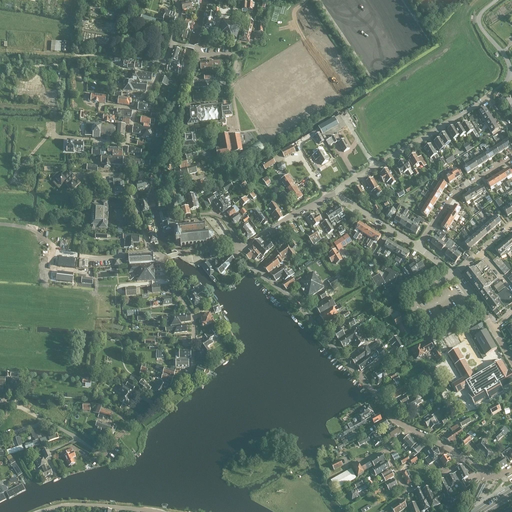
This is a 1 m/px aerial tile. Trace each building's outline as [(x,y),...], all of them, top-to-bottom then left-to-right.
[(189,3),(182,5),(183,11),(192,9),(192,6),(193,6),(193,5),(198,4),(198,0),(192,0),(191,0),(191,2),(189,2),(189,3)] [(174,27),(176,18),(175,18),(176,14),(164,10),(162,18),(165,19),(163,23),(174,27)] [(207,20),(205,27),(216,29),(217,23),(216,22),(213,21),(211,21),(211,20),(213,20),(215,14),(209,13),(207,19),(209,19),(209,21),(207,20)] [(154,27),(156,20),(142,16),(140,23),(154,27)] [(188,30),(189,24),(191,24),(191,20),(186,19),(185,23),(180,21),(178,28),(188,30)] [(235,44),(241,26),(222,20),(216,38),(235,44)] [(259,33),(254,33),(255,41),(262,40),(261,32),(263,32),(262,23),(262,20),(259,20),(259,22),(258,22),(259,33)] [(243,31),(241,41),(249,43),(252,32),(254,22),(249,21),(247,31),(243,31)] [(52,42),(51,51),(70,53),(70,43),(61,42),(56,42),(55,42),(52,42)] [(171,60),(170,64),(171,64),(173,64),(173,65),(176,65),(178,66),(178,65),(179,66),(179,62),(177,61),(177,60),(180,51),(175,49),(172,58),(171,57),(170,60),(171,60)] [(200,65),(200,67),(201,67),(201,70),(212,70),(212,67),(219,66),(221,66),(220,61),(218,62),(207,62),(207,64),(201,64),(201,65),(200,65)] [(168,67),(167,71),(178,74),(179,69),(177,68),(178,66),(176,65),(173,65),(173,64),(171,64),(170,67),(168,67)] [(152,82),(153,74),(131,72),(130,80),(128,80),(127,81),(140,82),(140,81),(152,82)] [(194,89),(201,88),(208,88),(208,85),(214,84),(213,79),(216,78),(216,75),(204,76),(205,81),(198,81),(198,82),(194,82),(194,89)] [(172,85),(173,82),(171,82),(171,80),(162,77),(160,84),(169,87),(170,84),(172,85)] [(147,91),(148,83),(125,81),(124,91),(133,92),(133,90),(147,91)] [(89,94),(88,102),(90,102),(102,104),(105,104),(106,97),(92,95),(89,94)] [(119,98),(118,105),(119,105),(129,106),(130,104),(131,104),(131,100),(123,98),(119,98)] [(511,112),(511,101),(510,98),(505,101),(503,98),(499,100),(504,108),(507,106),(511,113),(511,112)] [(226,124),(225,116),(233,116),(232,105),(226,106),(226,100),(224,100),(224,104),(217,104),(217,103),(200,105),(200,108),(187,110),(188,126),(201,125),(202,128),(218,126),(218,124),(226,124)] [(150,113),(151,105),(139,103),(138,111),(150,113)] [(480,112),(475,113),(476,118),(478,118),(479,120),(482,118),(489,114),(485,109),(480,112)] [(133,111),(121,110),(118,110),(117,113),(114,113),(113,115),(132,118),(133,111)] [(485,124),(492,119),(489,114),(482,118),(485,124)] [(114,124),(115,117),(104,115),(103,121),(106,121),(105,123),(114,124)] [(142,118),(141,124),(144,125),(144,127),(150,128),(150,126),(154,126),(155,124),(155,120),(142,118)] [(335,118),(318,127),(319,128),(322,134),(333,128),(338,126),(339,125),(335,118)] [(492,119),(485,124),(488,129),(495,125),(492,119)] [(86,126),(86,136),(93,137),(93,138),(100,139),(101,134),(113,135),(114,126),(87,123),(86,126)] [(466,135),(466,136),(472,133),(476,139),(479,137),(473,128),(473,127),(470,123),(468,124),(467,123),(461,127),(466,135)] [(114,126),(113,135),(117,136),(125,137),(126,126),(118,125),(118,126),(114,126)] [(461,127),(460,125),(454,129),(454,128),(454,129),(459,137),(460,139),(466,135),(461,127)] [(495,125),(488,129),(492,134),(499,130),(495,125)] [(143,135),(144,128),(134,127),(133,134),(143,135)] [(454,129),(454,128),(453,127),(447,131),(453,141),(459,137),(454,129)] [(144,128),(143,135),(142,139),(153,141),(154,137),(160,138),(161,130),(144,128)] [(315,136),(320,144),(324,141),(320,133),(315,136)] [(183,148),(196,147),(195,134),(182,135),(183,148)] [(233,134),(228,135),(229,139),(232,152),(234,152),(243,151),(240,135),(234,136),(233,134)] [(440,139),(445,147),(450,143),(445,134),(439,138),(440,139)] [(221,147),(216,148),(217,150),(218,157),(232,155),(232,152),(229,139),(228,135),(223,136),(221,136),(219,137),(221,147)] [(504,151),(497,140),(495,137),(493,138),(497,144),(498,146),(495,148),(499,154),(504,151)] [(334,144),(331,138),(326,142),(329,147),(334,144)] [(497,140),(504,151),(510,148),(506,142),(503,143),(500,138),(497,140)] [(446,148),(445,147),(440,139),(434,143),(440,152),(446,148)] [(344,153),(350,149),(344,140),(338,143),(344,153)] [(244,152),(242,153),(234,159),(241,168),(265,150),(258,141),(244,152)] [(70,142),(69,153),(76,153),(76,150),(85,151),(86,143),(70,142)] [(439,158),(431,145),(424,149),(430,159),(434,157),(436,160),(439,158)] [(292,146),(281,152),(284,158),(295,152),(292,146)] [(141,158),(142,150),(129,147),(128,154),(135,155),(134,156),(141,158)] [(108,148),(108,153),(113,154),(113,157),(123,157),(123,149),(119,149),(119,148),(108,148)] [(499,154),(495,148),(490,152),(494,158),(499,154)] [(322,165),(328,162),(327,161),(329,159),(328,156),(325,157),(322,151),(312,156),(315,161),(319,159),(322,165)] [(494,158),(490,152),(484,155),(488,161),(494,158)] [(476,153),(474,155),(477,160),(474,162),(478,168),(483,165),(479,159),(477,156),(476,153)] [(196,158),(195,155),(191,156),(191,155),(187,156),(183,157),(184,158),(182,159),(183,160),(179,162),(181,170),(191,167),(189,160),(196,158)] [(418,159),(415,155),(408,159),(414,168),(421,164),(423,168),(427,166),(421,157),(418,159)] [(488,161),(484,155),(479,159),(483,165),(488,161)] [(112,165),(113,158),(102,157),(102,164),(105,165),(105,168),(111,168),(111,165),(112,165)] [(464,158),(468,165),(472,171),(478,168),(474,162),(471,164),(468,158),(467,159),(466,157),(464,158)] [(113,158),(112,165),(123,166),(124,159),(113,158)] [(141,158),(141,159),(131,159),(131,165),(150,167),(150,160),(144,160),(144,158),(141,158)] [(272,158),(262,165),(265,171),(276,164),(272,158)] [(468,165),(464,158),(462,160),(463,161),(466,167),(463,169),(467,175),(472,171),(468,165)] [(411,176),(414,174),(406,163),(404,164),(403,161),(398,165),(400,168),(397,169),(401,176),(404,174),(404,175),(408,172),(411,176)] [(449,168),(447,169),(448,169),(451,175),(455,181),(460,177),(459,175),(461,174),(459,170),(453,173),(450,168),(451,167),(450,165),(448,166),(449,168)] [(197,173),(196,166),(175,172),(176,179),(195,174),(197,173)] [(447,169),(444,170),(445,171),(446,171),(449,176),(445,178),(446,178),(443,179),(446,182),(448,181),(449,184),(455,181),(447,169)] [(383,176),(380,177),(384,183),(386,182),(387,184),(390,182),(392,185),(396,183),(388,170),(381,174),(383,176)] [(503,173),(506,179),(511,176),(508,170),(503,173)] [(56,180),(53,183),(58,189),(61,186),(64,184),(66,185),(70,189),(72,192),(75,189),(81,184),(78,181),(75,184),(73,181),(76,178),(73,175),(70,173),(67,175),(64,178),(62,175),(59,178),(56,180)] [(506,179),(503,173),(497,176),(501,182),(506,179)] [(287,192),(296,186),(289,176),(280,182),(286,190),(287,192)] [(501,182),(497,176),(492,180),(496,186),(496,185),(501,182)] [(267,177),(263,180),(267,186),(271,183),(267,177)] [(113,180),(113,178),(109,178),(109,184),(114,183),(115,193),(124,192),(123,182),(121,182),(120,179),(113,180)] [(382,194),(373,179),(366,183),(370,189),(369,190),(370,192),(371,193),(374,192),(377,197),(382,194)] [(492,180),(486,183),(490,189),(493,187),(497,192),(499,191),(497,188),(496,185),(496,186),(492,180)] [(144,183),(144,181),(139,182),(139,184),(136,184),(138,191),(146,190),(145,187),(149,187),(148,182),(144,183)] [(186,192),(183,181),(178,183),(179,187),(180,186),(182,193),(186,192)] [(437,187),(443,191),(447,186),(441,182),(437,187)] [(226,192),(233,187),(230,183),(223,189),(226,192)] [(296,186),(287,192),(286,190),(283,192),(284,194),(280,197),(282,201),(287,198),(290,196),(295,203),(304,198),(296,186)] [(362,193),(359,187),(355,189),(362,200),(365,198),(364,197),(366,196),(364,191),(362,193)] [(443,191),(437,187),(434,193),(440,196),(443,191)] [(479,188),(473,191),(477,197),(478,200),(480,202),(482,201),(479,196),(482,194),(483,195),(486,193),(483,187),(480,189),(479,188)] [(480,202),(478,200),(473,191),(468,195),(474,203),(476,201),(478,204),(480,202)] [(170,206),(178,204),(175,192),(171,193),(172,198),(168,199),(169,205),(170,204),(170,206)] [(440,196),(434,193),(431,198),(436,202),(440,196)] [(190,210),(199,208),(196,194),(187,196),(190,210)] [(211,205),(213,203),(219,199),(216,194),(207,200),(211,205)] [(474,203),(468,195),(463,198),(466,204),(470,202),(473,207),(475,205),(474,203)] [(222,214),(223,214),(231,208),(223,197),(215,203),(222,214)] [(245,197),(239,202),(243,206),(243,207),(247,203),(249,201),(245,197)] [(436,202),(431,198),(427,203),(433,207),(436,202)] [(143,212),(149,211),(146,200),(140,201),(143,212)] [(101,203),(96,203),(96,201),(93,201),(93,206),(92,226),(92,231),(95,231),(95,229),(100,229),(100,230),(107,230),(108,219),(109,216),(109,214),(108,214),(109,203),(101,203)] [(283,218),(280,214),(281,213),(274,202),(269,206),(274,212),(271,214),(272,216),(272,215),(275,219),(276,218),(278,222),(283,218)] [(433,207),(427,203),(424,209),(430,213),(433,207)] [(178,204),(170,206),(172,213),(180,211),(178,204)] [(182,217),(191,215),(188,204),(185,205),(186,208),(181,209),(182,217)] [(455,206),(451,212),(462,219),(464,216),(461,215),(463,212),(461,210),(455,206)] [(236,207),(233,209),(227,213),(230,218),(239,211),(236,207)] [(340,207),(333,211),(340,223),(343,221),(342,219),(345,217),(343,213),(340,207)] [(508,217),(511,214),(511,212),(509,207),(503,210),(508,217)] [(391,219),(395,212),(390,209),(385,216),(391,219)] [(430,213),(424,209),(420,214),(426,218),(430,213)] [(400,225),(407,214),(408,211),(406,210),(401,218),(398,216),(394,222),(400,225)] [(327,215),(332,223),(335,221),(337,225),(340,223),(333,211),(327,215)] [(258,212),(254,215),(257,219),(256,219),(260,225),(262,223),(264,226),(268,223),(262,215),(261,216),(258,212)] [(465,220),(462,219),(451,212),(448,217),(454,221),(456,218),(463,222),(465,220)] [(405,229),(409,222),(406,221),(409,215),(407,214),(400,225),(405,229)] [(238,216),(237,215),(232,218),(233,219),(231,220),(235,224),(241,220),(240,218),(242,217),(240,215),(238,216)] [(316,218),(314,215),(308,219),(314,228),(320,224),(319,223),(322,221),(319,216),(316,218)] [(454,221),(448,217),(445,222),(451,226),(454,221)] [(491,221),(496,227),(501,223),(496,217),(491,221)] [(417,221),(410,232),(416,235),(419,229),(416,227),(420,222),(423,224),(425,221),(419,218),(417,221)] [(417,221),(415,219),(412,224),(409,222),(405,229),(410,232),(417,221)] [(482,229),(487,235),(492,231),(487,225),(485,223),(483,220),(481,222),(485,227),(482,229)] [(334,231),(327,221),(321,224),(324,229),(326,228),(327,230),(326,231),(328,235),(334,231)] [(492,231),(496,227),(491,221),(487,225),(492,231)] [(171,230),(170,222),(163,223),(164,229),(165,229),(164,228),(166,228),(166,230),(171,230)] [(453,228),(451,226),(445,222),(441,228),(447,232),(449,228),(456,233),(457,231),(455,230),(456,229),(453,228)] [(180,238),(175,238),(174,238),(175,240),(176,240),(176,242),(175,242),(175,244),(176,244),(176,245),(178,245),(177,243),(179,243),(179,244),(181,244),(181,247),(182,247),(182,246),(185,246),(185,247),(186,247),(186,246),(189,245),(189,246),(189,249),(193,249),(193,246),(193,245),(196,245),(196,246),(197,246),(197,245),(200,245),(201,245),(201,244),(203,244),(203,245),(204,245),(204,244),(206,244),(206,245),(207,245),(207,243),(209,243),(209,244),(210,243),(210,242),(212,241),(213,242),(213,241),(214,239),(215,239),(214,239),(214,236),(215,236),(214,235),(213,235),(212,234),(212,233),(211,234),(209,233),(209,232),(208,233),(208,234),(206,234),(205,224),(204,224),(205,225),(202,225),(202,224),(202,225),(199,225),(199,224),(198,224),(198,225),(195,226),(195,225),(194,225),(194,226),(191,226),(191,225),(191,223),(187,223),(187,226),(187,227),(184,227),(184,226),(183,226),(183,227),(180,227),(180,226),(179,226),(179,227),(180,238)] [(256,235),(248,223),(247,224),(244,225),(238,230),(246,241),(256,235)] [(358,238),(365,227),(359,223),(356,229),(359,231),(357,234),(356,236),(358,238)] [(293,236),(298,233),(293,224),(288,228),(293,236)] [(365,227),(358,238),(360,239),(362,237),(363,234),(367,236),(370,230),(365,227)] [(478,233),(483,239),(487,235),(482,229),(478,233)] [(370,238),(366,243),(369,245),(376,234),(370,230),(367,236),(370,238)] [(469,241),(474,247),(478,243),(473,237),(471,239),(467,234),(463,230),(461,232),(465,236),(467,239),(469,241)] [(313,246),(321,240),(315,231),(307,236),(313,246)] [(431,244),(436,248),(441,242),(445,236),(439,231),(436,235),(440,237),(438,240),(436,238),(431,244)] [(473,237),(478,243),(483,239),(478,233),(473,237)] [(158,244),(155,234),(149,236),(151,243),(154,242),(155,244),(158,244)] [(369,245),(370,245),(371,246),(374,241),(377,243),(381,237),(376,234),(369,245)] [(140,243),(140,236),(129,236),(129,235),(123,235),(123,240),(124,240),(124,248),(129,249),(129,248),(134,248),(134,243),(140,243)] [(339,251),(352,243),(347,235),(334,244),(339,251)] [(260,239),(253,244),(264,256),(273,247),(270,243),(265,248),(261,245),(263,242),(260,239)] [(441,242),(436,248),(441,253),(444,249),(446,250),(452,242),(450,240),(445,246),(441,242)] [(293,241),(278,252),(283,260),(286,258),(284,256),(288,253),(292,258),(297,255),(293,250),(298,247),(293,241)] [(380,254),(379,257),(384,260),(386,257),(385,257),(386,256),(393,245),(388,241),(384,247),(387,249),(386,252),(383,256),(380,254)] [(469,251),(474,247),(469,241),(464,245),(469,251)] [(452,242),(446,250),(448,252),(445,256),(450,260),(455,254),(451,250),(455,245),(452,242)] [(510,248),(505,242),(500,246),(505,252),(510,248)] [(393,245),(386,256),(389,257),(392,252),(395,254),(399,248),(393,245)] [(258,252),(253,246),(244,254),(250,261),(253,258),(255,260),(258,258),(259,259),(260,258),(262,260),(264,257),(259,252),(258,252)] [(505,252),(500,246),(495,251),(500,257),(501,257),(506,255),(505,253),(505,252)] [(399,248),(395,254),(398,256),(396,258),(395,261),(397,262),(404,251),(399,248)] [(457,251),(455,254),(450,260),(455,264),(460,258),(459,257),(461,255),(463,256),(465,253),(460,248),(457,251)] [(336,265),(343,261),(336,250),(329,254),(331,256),(328,258),(332,263),(334,262),(336,265)] [(404,251),(397,262),(399,264),(401,261),(403,259),(406,261),(409,255),(404,251)] [(129,265),(154,263),(153,255),(129,256),(129,265)] [(212,275),(217,271),(221,275),(223,276),(225,273),(224,272),(235,262),(231,257),(230,256),(220,266),(216,261),(212,265),(216,269),(215,270),(206,261),(200,265),(211,276),(210,277),(215,282),(217,280),(212,275)] [(272,262),(264,269),(269,274),(277,267),(278,269),(280,267),(279,266),(284,262),(283,262),(283,261),(282,260),(281,258),(280,258),(280,257),(274,261),(273,261),(272,261),(272,262)] [(76,260),(61,258),(60,268),(74,269),(76,260)] [(419,260),(413,264),(419,272),(424,268),(419,260)] [(488,288),(494,284),(498,280),(483,262),(465,275),(479,295),(488,288)] [(155,281),(154,264),(129,266),(129,274),(135,273),(135,277),(137,277),(137,282),(155,281)] [(413,264),(408,268),(414,276),(416,278),(421,274),(419,272),(413,264)] [(289,273),(285,267),(272,276),(276,281),(282,277),(285,281),(291,277),(293,276),(290,272),(289,273)] [(380,295),(392,288),(399,275),(384,267),(382,270),(389,274),(385,281),(384,282),(380,274),(372,279),(377,287),(375,288),(380,295)] [(306,290),(303,292),(308,299),(324,288),(316,277),(313,273),(305,278),(308,282),(307,283),(308,284),(305,286),(307,288),(305,289),(306,290)] [(73,284),(74,276),(57,274),(56,282),(73,284)] [(287,290),(302,280),(300,278),(297,279),(297,280),(294,282),(292,279),(282,285),(287,290)] [(298,284),(303,292),(306,290),(305,289),(307,288),(305,286),(308,284),(307,283),(308,282),(305,278),(298,284)] [(331,288),(333,287),(339,284),(337,280),(336,281),(334,278),(328,282),(329,284),(331,288)] [(494,287),(496,291),(503,285),(498,280),(494,284),(495,286),(494,287)] [(194,306),(201,302),(197,295),(206,290),(203,287),(199,284),(193,288),(194,290),(192,292),(192,293),(188,296),(194,306)] [(158,287),(157,285),(152,286),(147,287),(148,295),(153,294),(161,293),(160,287),(158,287)] [(137,296),(136,288),(126,289),(126,297),(137,296)] [(488,288),(479,295),(483,300),(492,294),(488,288)] [(495,297),(492,294),(483,300),(492,313),(493,312),(496,316),(499,314),(511,303),(511,296),(506,289),(495,297)] [(324,303),(316,308),(321,315),(335,306),(334,304),(330,297),(323,302),(324,303)] [(172,305),(171,298),(162,299),(160,299),(161,302),(158,302),(152,303),(153,307),(158,306),(158,304),(163,303),(163,306),(172,305)] [(336,312),(343,308),(340,304),(337,307),(334,309),(334,308),(320,317),(326,325),(334,320),(334,321),(337,319),(336,316),(338,315),(336,312)] [(401,317),(395,305),(387,310),(390,315),(396,327),(398,326),(404,338),(414,332),(410,325),(409,326),(407,321),(406,321),(403,316),(401,317)] [(470,308),(461,314),(465,320),(474,314),(470,308)] [(427,314),(431,321),(438,317),(434,310),(427,314)] [(204,328),(214,324),(210,314),(201,318),(203,323),(202,323),(204,328)] [(191,322),(190,315),(162,318),(163,322),(170,321),(171,327),(182,325),(181,323),(191,322)] [(358,324),(356,319),(355,319),(353,321),(336,332),(336,333),(334,335),(338,341),(345,336),(342,331),(344,329),(345,330),(350,327),(351,328),(358,324)] [(486,356),(497,350),(486,331),(487,331),(482,324),(468,332),(472,339),(471,340),(480,355),(480,354),(483,360),(487,358),(486,356)] [(187,332),(187,325),(166,328),(166,332),(174,331),(174,334),(187,332)] [(343,348),(353,342),(354,341),(358,348),(365,343),(361,338),(360,339),(356,334),(360,331),(358,329),(339,342),(343,348)] [(212,331),(205,335),(208,340),(199,346),(202,350),(202,351),(204,353),(207,357),(212,354),(207,348),(214,343),(211,339),(215,336),(214,334),(212,331)] [(447,345),(455,341),(462,354),(472,349),(464,334),(456,338),(454,334),(451,336),(450,334),(443,338),(447,345)] [(404,347),(397,337),(389,342),(392,346),(395,344),(398,350),(404,347)] [(434,350),(430,343),(421,348),(420,345),(411,350),(417,360),(425,355),(434,350)] [(356,366),(380,348),(379,346),(377,344),(369,349),(367,346),(359,351),(360,353),(351,359),(356,366)] [(385,350),(382,347),(370,356),(374,361),(379,357),(378,356),(379,355),(380,354),(381,354),(382,353),(385,350)] [(458,349),(449,354),(464,380),(459,382),(453,385),(458,392),(463,389),(468,386),(472,392),(469,394),(470,396),(475,405),(488,397),(489,399),(503,391),(502,388),(511,382),(511,374),(510,370),(507,371),(501,360),(490,367),(491,368),(475,377),(458,349)] [(180,354),(176,354),(176,359),(180,359),(191,359),(191,351),(180,351),(180,354)] [(374,362),(374,361),(370,356),(357,366),(361,371),(374,362)] [(189,368),(189,360),(176,360),(176,368),(189,368)] [(452,374),(447,365),(441,369),(446,378),(452,374)] [(163,375),(174,378),(175,372),(156,366),(156,369),(164,371),(163,375)] [(199,366),(196,373),(197,373),(196,375),(197,376),(198,377),(200,376),(200,375),(204,377),(204,375),(206,376),(209,375),(210,371),(207,370),(199,366)] [(378,385),(388,379),(382,369),(372,375),(378,385)] [(427,384),(432,381),(427,372),(421,375),(427,384)] [(10,379),(10,385),(22,385),(22,379),(18,379),(18,373),(11,373),(11,379),(10,379)] [(172,383),(174,378),(163,375),(162,378),(160,377),(160,378),(159,378),(162,380),(172,383)] [(387,394),(397,388),(395,383),(400,380),(398,377),(393,380),(394,382),(383,388),(387,394)] [(160,399),(163,394),(168,386),(159,380),(152,391),(160,399)] [(149,392),(151,389),(148,387),(149,386),(142,381),(140,385),(149,392)] [(128,383),(126,387),(133,391),(135,388),(128,383)] [(410,392),(406,385),(401,388),(400,387),(388,394),(392,401),(402,395),(403,396),(410,392)] [(122,386),(119,391),(124,395),(119,402),(127,407),(135,394),(122,386)] [(455,394),(450,397),(454,405),(470,396),(469,394),(467,390),(456,396),(455,394)] [(421,399),(419,395),(417,396),(409,401),(406,397),(399,401),(402,405),(402,406),(406,413),(422,403),(420,400),(421,399)] [(97,405),(94,413),(99,415),(98,418),(103,419),(104,417),(110,419),(112,414),(101,410),(102,407),(97,405)] [(368,420),(371,419),(375,417),(373,414),(373,413),(369,406),(359,412),(360,414),(356,416),(359,422),(352,426),(351,424),(348,425),(351,430),(361,424),(367,421),(368,420)] [(490,411),(493,416),(502,411),(499,406),(490,411)] [(371,419),(373,422),(374,425),(382,421),(379,415),(371,419)] [(430,418),(429,416),(424,419),(425,421),(424,422),(428,428),(429,427),(431,429),(439,424),(434,416),(431,417),(430,418)] [(462,428),(471,423),(469,418),(459,423),(462,428)] [(336,438),(335,438),(337,440),(337,441),(340,439),(342,441),(345,439),(344,437),(352,432),(352,433),(356,430),(357,430),(361,428),(360,427),(365,425),(365,426),(367,425),(366,423),(368,422),(369,423),(373,422),(371,419),(368,420),(367,421),(361,424),(351,430),(336,438)] [(379,431),(388,425),(385,420),(376,426),(374,427),(376,432),(379,431)] [(98,422),(96,427),(99,428),(97,432),(100,433),(102,429),(109,431),(108,433),(109,435),(111,436),(113,435),(117,427),(113,424),(112,426),(98,422)] [(451,445),(464,436),(457,426),(450,430),(452,433),(444,439),(451,445)] [(395,429),(394,427),(385,433),(388,438),(390,437),(392,441),(396,438),(396,437),(400,434),(396,428),(395,429)] [(499,440),(504,435),(508,432),(505,428),(495,436),(499,440)] [(368,437),(357,442),(359,446),(370,441),(370,440),(371,439),(376,447),(381,443),(383,441),(380,437),(378,438),(375,433),(369,437),(370,438),(369,438),(368,437)] [(465,439),(461,442),(465,447),(472,441),(471,441),(473,439),(472,437),(473,436),(470,433),(469,434),(465,438),(465,439)] [(57,434),(40,439),(41,444),(59,438),(57,434)] [(348,439),(342,442),(344,445),(359,437),(358,435),(358,434),(352,437),(351,436),(348,438),(348,439)] [(405,449),(408,447),(411,450),(416,445),(409,437),(403,442),(405,444),(403,447),(405,449)] [(486,445),(487,443),(484,440),(476,447),(487,459),(493,454),(486,445)] [(40,445),(38,441),(24,445),(26,450),(40,445)] [(402,465),(409,461),(415,456),(417,455),(425,448),(420,442),(412,450),(415,452),(408,459),(407,458),(400,461),(402,465)] [(24,451),(23,446),(7,451),(9,456),(24,451)] [(434,450),(432,447),(425,452),(428,458),(425,460),(429,466),(439,459),(438,456),(439,455),(436,449),(434,450)] [(46,460),(52,457),(48,449),(42,452),(46,460)] [(74,452),(72,449),(66,452),(68,455),(64,457),(69,467),(75,464),(73,458),(76,457),(74,452)] [(503,453),(508,460),(510,463),(511,461),(511,452),(510,449),(503,453)] [(508,460),(503,453),(499,457),(499,458),(501,458),(502,459),(497,463),(494,464),(495,467),(498,465),(501,469),(507,465),(505,462),(508,460)] [(358,478),(364,474),(363,472),(374,466),(375,468),(385,461),(381,454),(371,460),(370,460),(359,466),(357,462),(351,466),(358,478)] [(23,474),(11,456),(7,458),(18,477),(23,474)] [(444,466),(451,462),(447,456),(440,461),(444,466)] [(415,457),(409,461),(412,465),(414,463),(415,465),(417,464),(416,462),(418,461),(415,457)] [(46,467),(46,466),(46,465),(44,460),(38,462),(36,464),(38,469),(40,468),(41,470),(45,478),(53,474),(49,466),(46,467)] [(334,471),(343,467),(340,461),(331,465),(334,471)] [(375,477),(376,477),(390,468),(386,462),(372,470),(370,472),(373,478),(375,477)] [(461,466),(455,470),(463,483),(464,486),(465,488),(472,485),(470,481),(465,483),(464,480),(468,478),(461,466)] [(336,490),(356,479),(351,470),(331,481),(336,490)] [(386,482),(394,477),(390,470),(381,475),(382,477),(379,479),(381,483),(385,480),(386,482)] [(406,472),(401,474),(407,485),(411,483),(408,477),(410,476),(407,471),(406,472)] [(468,494),(465,488),(464,486),(463,483),(461,484),(460,483),(455,474),(446,478),(451,488),(457,484),(458,486),(464,496),(468,494)] [(389,491),(398,487),(393,480),(385,485),(386,486),(385,487),(386,489),(387,489),(389,491)] [(448,490),(449,490),(444,480),(438,483),(444,495),(446,494),(445,494),(447,493),(446,492),(448,491),(449,491),(448,490)] [(352,501),(360,497),(358,493),(368,487),(366,484),(356,490),(349,494),(352,501)] [(25,490),(22,485),(6,492),(9,498),(25,490)] [(434,498),(429,488),(423,491),(431,509),(431,511),(433,511),(434,511),(433,508),(439,506),(441,505),(439,503),(445,500),(443,495),(434,498)] [(373,498),(376,497),(376,496),(380,493),(378,489),(371,493),(373,498)] [(427,511),(430,511),(430,509),(422,491),(421,489),(414,492),(419,503),(417,503),(420,511),(425,511),(427,510),(427,511)] [(446,494),(444,495),(448,503),(453,500),(454,503),(457,501),(455,498),(451,489),(449,490),(448,490),(449,491),(448,491),(446,492),(447,493),(445,494),(446,494)] [(404,501),(403,500),(391,508),(393,511),(400,511),(407,508),(406,507),(404,501)] [(419,511),(416,503),(408,506),(410,511),(419,511)]
